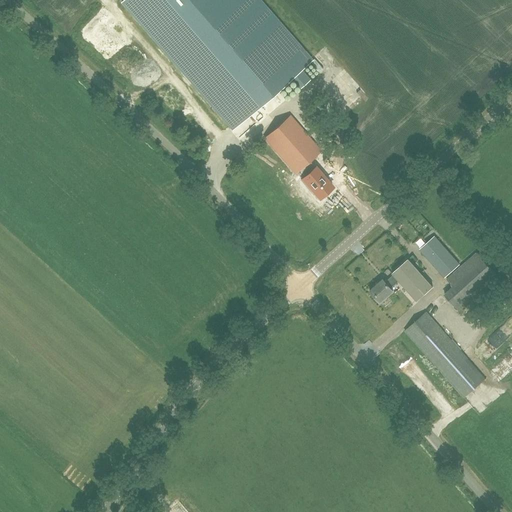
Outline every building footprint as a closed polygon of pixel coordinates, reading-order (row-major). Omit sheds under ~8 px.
[(301,70),(313,60),(260,0),(125,0),(122,3),(232,130),(292,78),(301,89),(311,81),(301,70)] [(295,172),(298,170),(308,162),(320,151),(291,117),(266,138),(295,172)] [(316,166),(301,179),(315,195),(317,194),(321,199),(328,193),(329,194),(333,190),(332,189),(334,187),(316,166)] [(445,277),(459,264),(434,237),(420,250),(445,277)] [(460,312),(499,278),(476,253),(469,259),(446,280),(453,287),(445,295),(460,312)] [(417,301),(433,286),(408,259),(392,274),(393,274),(391,277),(396,283),(399,281),(417,301)] [(396,283),(391,277),(385,282),(382,279),(369,291),(380,302),(393,291),(391,288),(396,283)] [(464,397),(485,379),(426,312),(405,331),(464,397)]
